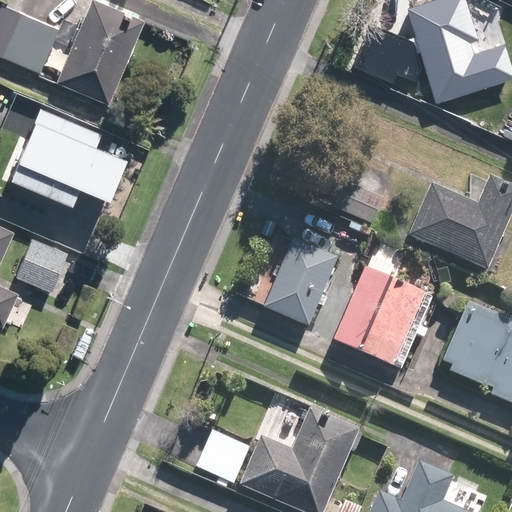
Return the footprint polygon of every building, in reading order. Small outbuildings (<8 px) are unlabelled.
[(447,0),(434,0),(403,10),(431,101),(475,88),(447,0)] [(135,22),(89,2),(56,79),(102,99),(135,22)] [(56,30),(0,6),(0,56),(38,73),(56,30)] [(511,41),(511,19),(511,21),(479,6),(473,20),(505,35),(504,38),(511,41)] [(110,190),(126,152),(96,140),(99,132),(38,107),(12,171),(74,196),(81,178),(110,190)] [(474,210),(428,191),(407,239),(481,270),(511,196),(511,195),(485,184),(474,210)] [(372,223),(382,200),(346,185),(336,208),(372,223)] [(0,237),(3,232),(0,230),(0,313),(8,294),(0,290),(0,237)] [(63,257),(17,237),(2,271),(49,291),(63,257)] [(329,261),(289,245),(264,308),(303,324),(329,261)] [(417,298),(362,275),(333,345),(388,367),(417,298)] [(507,329),(464,311),(443,362),(452,366),(450,372),(511,398),(511,337),(504,335),(507,329)] [(305,409),(276,397),(259,438),(288,450),(305,409)] [(300,511),(316,511),(351,433),(307,415),(289,458),(257,444),(239,486),(300,511)] [(242,449),(210,436),(195,470),(228,484),(242,449)] [(399,506),(376,496),(368,511),(443,511),(431,507),(444,477),(417,465),(399,506)]
